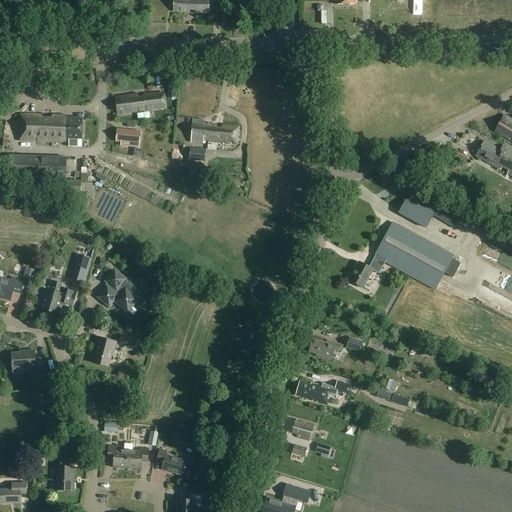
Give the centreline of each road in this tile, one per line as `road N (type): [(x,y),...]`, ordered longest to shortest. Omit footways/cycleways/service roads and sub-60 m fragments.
road 1 (residential): [(235,511),(331,186)]
road 2 (residential): [(31,45),(286,44)]
road 3 (residential): [(89,510),(96,451),(89,401),(67,377),(53,334),(0,319)]
road 4 (residential): [(331,186),(511,95)]
road 5 (residential): [(331,186),(326,118),(286,44)]
road 6 (unclassified): [(511,39),(375,42)]
